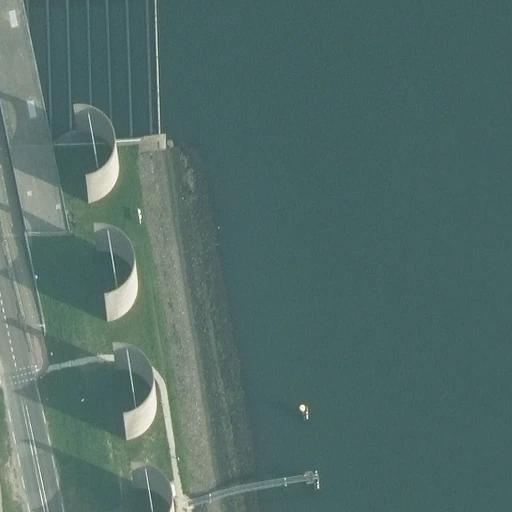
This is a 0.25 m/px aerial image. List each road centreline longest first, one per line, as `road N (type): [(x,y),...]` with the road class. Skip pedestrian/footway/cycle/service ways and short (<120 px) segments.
road 1 (motorway): [(0,102),(511,86)]
road 2 (motorway): [(511,22),(0,37)]
road 3 (secondary): [(43,511),(6,325)]
